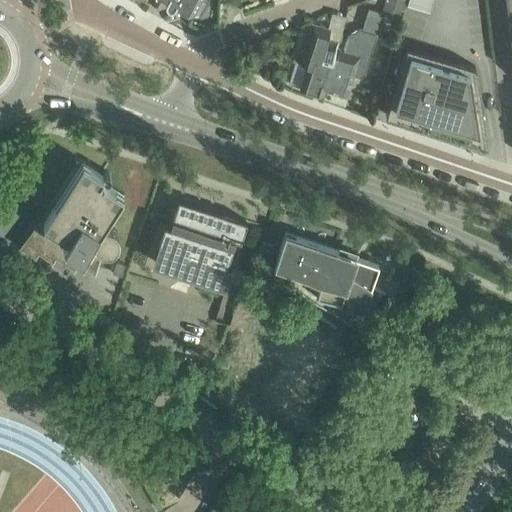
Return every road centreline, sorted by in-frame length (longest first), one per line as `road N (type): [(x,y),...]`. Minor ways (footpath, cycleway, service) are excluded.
road 1 (unclassified): [(335,511),(0,291)]
road 2 (unclassified): [(511,183),(361,134),(194,64)]
road 3 (tertiary): [(386,195),(153,119)]
road 4 (residential): [(194,64),(228,37),(320,0)]
road 5 (tertiary): [(386,195),(511,261)]
road 6 (tertiary): [(153,119),(27,77)]
road 7 (tertiary): [(511,233),(386,195)]
road 8 (unclassified): [(194,64),(83,11)]
